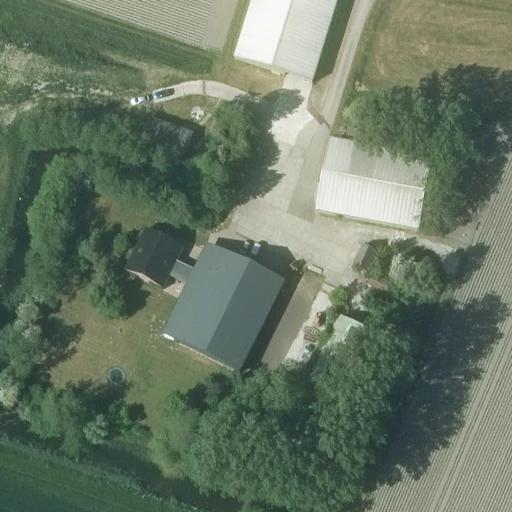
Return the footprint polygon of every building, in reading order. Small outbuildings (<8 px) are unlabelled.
[(252,0),(233,60),(311,84),(337,0),(252,0)] [(153,121),(148,144),(198,156),(203,133),(153,121)] [(362,132),(345,130),(343,142),(361,144),(362,132)] [(328,142),(315,214),(419,233),(432,161),(328,142)] [(144,231),(124,274),(162,291),(168,278),(199,292),(176,342),(241,373),(284,281),(218,251),(206,278),(175,263),(182,249),(144,231)] [(351,267),(366,274),(376,254),(361,247),(351,267)] [(408,258),(395,253),(383,279),(396,285),(408,258)] [(392,287),(372,277),(367,286),(388,296),(392,287)] [(387,297),(371,289),(367,297),(383,306),(387,297)] [(374,335),(337,318),(278,444),(315,462),(374,335)]
